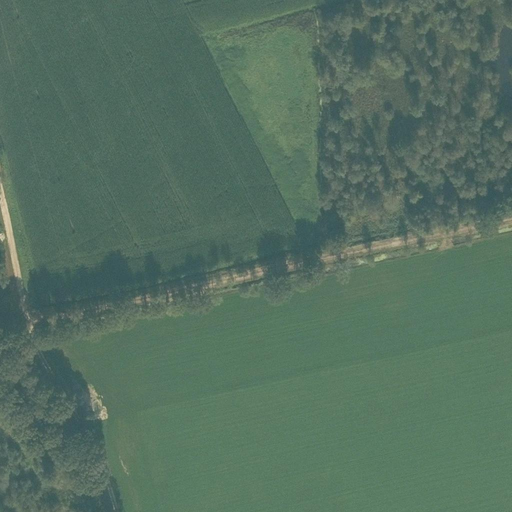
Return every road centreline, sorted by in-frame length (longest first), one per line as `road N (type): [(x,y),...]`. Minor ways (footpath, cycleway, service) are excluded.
road 1 (track): [(511,215),(31,321),(0,192)]
road 2 (track): [(117,511),(31,321)]
